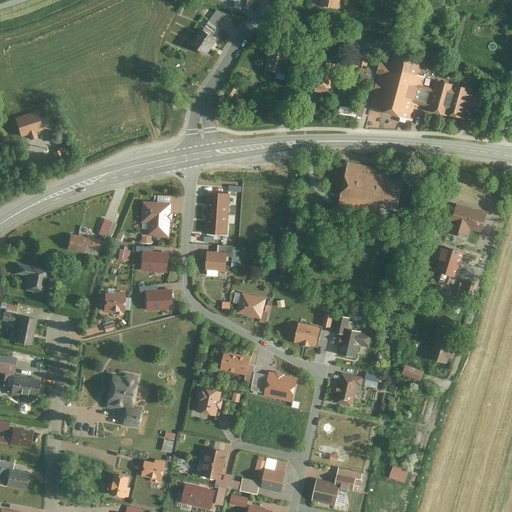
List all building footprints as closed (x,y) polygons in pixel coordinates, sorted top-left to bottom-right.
[(235,3),(224,0),(222,7),(234,11),(235,5),(235,3)] [(252,8),(253,0),(235,0),(235,3),(235,5),(252,8)] [(213,36),(228,15),(215,12),(203,29),(213,36)] [(188,42),(206,55),(217,39),(213,36),(203,29),(199,27),(188,42)] [(289,50),(267,46),(264,70),(285,73),(289,50)] [(352,49),(350,64),(360,65),(361,50),(352,49)] [(370,50),(361,50),(360,65),(369,66),(370,50)] [(381,71),(370,111),(411,123),(417,102),(429,105),(428,108),(464,117),(467,107),(471,108),(474,98),(470,97),(472,89),(435,79),(434,84),(421,80),(423,73),(418,72),(422,58),(394,51),(390,63),(381,61),(378,70),(381,71)] [(311,86),(336,89),(340,63),(315,59),(311,86)] [(37,113),(15,119),(21,139),(28,137),(29,140),(33,139),(37,138),(36,134),(42,133),(37,113)] [(55,143),(57,144),(59,144),(61,143),(62,142),(63,140),(64,138),(63,137),(62,135),(61,133),(59,133),(57,132),(56,133),(55,133),(53,134),(53,135),(52,137),(52,138),(52,139),(52,141),(53,142),(55,143)] [(55,151),(48,154),(52,162),(58,159),(55,151)] [(388,170),(348,160),(337,204),(376,213),(378,205),(396,209),(403,178),(387,174),(388,170)] [(229,235),(231,194),(208,193),(206,234),(229,235)] [(173,203),(143,201),(141,222),(150,223),(150,235),(170,236),(173,203)] [(468,236),(470,229),(482,232),(488,212),(456,203),(449,231),(468,236)] [(105,217),(98,234),(110,239),(117,222),(105,217)] [(124,235),(118,232),(116,238),(121,240),(124,235)] [(87,237),(71,233),(68,250),(85,254),(87,246),(99,248),(101,238),(88,235),(87,237)] [(218,245),(218,251),(227,251),(227,255),(234,255),(234,245),(218,245)] [(444,245),(436,271),(440,272),(437,282),(449,285),(451,275),(456,276),(464,251),(444,245)] [(218,251),(207,251),(207,270),(227,270),(227,255),(227,251),(218,251)] [(48,267),(17,262),(15,272),(27,274),(25,289),(43,292),(48,267)] [(463,291),(474,290),(473,282),(470,283),(470,281),(462,281),(463,291)] [(105,290),(103,310),(127,312),(128,292),(105,290)] [(266,298),(242,292),(237,312),(261,318),(266,298)] [(18,305),(6,303),(5,309),(17,311),(18,305)] [(16,314),(4,312),(2,321),(14,323),(16,314)] [(325,313),(323,325),(331,327),(334,315),(325,313)] [(20,315),(14,341),(31,344),(36,318),(20,315)] [(337,315),(334,332),(343,334),(344,325),(349,326),(350,317),(337,315)] [(321,327),(299,322),(294,342),(316,348),(321,327)] [(344,325),(343,334),(339,356),(355,359),(358,345),(369,347),(371,333),(360,332),(361,328),(349,326),(344,325)] [(438,329),(430,359),(444,363),(452,333),(438,329)] [(225,351),(222,368),(246,373),(248,363),(249,356),(225,351)] [(9,373),(14,374),(15,362),(0,360),(0,372),(1,373),(0,381),(0,387),(8,388),(9,373)] [(255,364),(248,363),(246,373),(244,381),(252,383),(255,364)] [(382,373),(367,370),(365,378),(379,382),(382,373)] [(111,374),(106,407),(124,410),(125,404),(133,405),(137,377),(135,377),(135,374),(125,372),(124,376),(111,374)] [(340,379),(335,402),(353,406),(357,386),(361,387),(363,377),(344,373),(343,380),(340,379)] [(13,375),(10,394),(19,396),(19,392),(38,394),(40,379),(13,375)] [(203,387),(198,412),(215,416),(217,407),(220,407),(222,399),(218,398),(220,390),(203,387)] [(241,393),(234,392),(232,400),(239,402),(241,393)] [(142,407),(133,405),(125,404),(124,410),(122,424),(139,426),(142,407)] [(0,418),(0,440),(11,442),(13,427),(9,426),(10,420),(0,418)] [(108,422),(99,421),(98,437),(107,437),(108,422)] [(33,430),(13,427),(11,442),(30,445),(33,430)] [(175,441),(165,439),(163,450),(173,452),(175,441)] [(208,446),(202,475),(217,478),(221,479),(227,450),(208,446)] [(265,470),(266,466),(267,459),(258,457),(256,468),(265,470)] [(278,458),(276,468),(285,470),(288,461),(278,458)] [(145,460),(143,474),(152,475),(151,480),(159,481),(160,477),(162,478),(165,464),(163,463),(163,461),(155,459),(154,462),(145,460)] [(338,465),(335,480),(339,481),(338,484),(354,487),(355,482),(360,483),(363,470),(338,465)] [(265,470),(261,486),(281,491),(285,470),(276,468),(266,466),(265,470)] [(9,471),(7,486),(27,489),(29,474),(9,471)] [(111,492),(111,493),(128,497),(130,487),(127,487),(129,476),(114,474),(112,484),(109,483),(107,491),(111,492)] [(231,475),(225,474),(224,479),(221,479),(217,478),(216,484),(228,487),(231,475)] [(258,493),(261,480),(243,476),(241,489),(258,493)] [(317,476),(313,497),(334,502),(338,484),(339,481),(335,480),(317,476)] [(185,482),(181,500),(211,507),(215,489),(185,482)] [(338,505),(346,507),(350,495),(341,493),(338,505)] [(247,507),(249,498),(233,495),(231,504),(247,507)]
